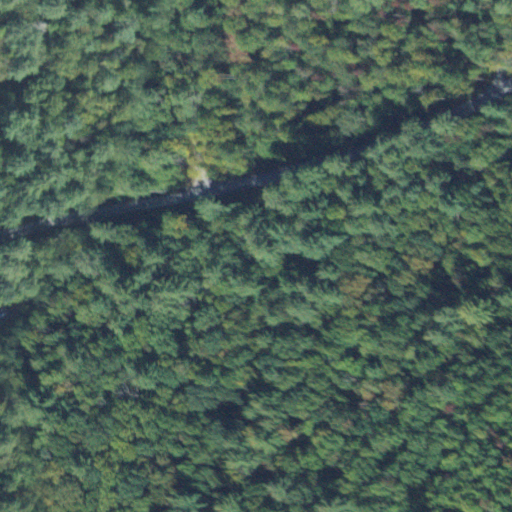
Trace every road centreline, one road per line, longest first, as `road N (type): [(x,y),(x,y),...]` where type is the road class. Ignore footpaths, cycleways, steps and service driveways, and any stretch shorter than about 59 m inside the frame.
road 1 (residential): [(195,187),(420,133),(511,78)]
road 2 (residential): [(0,230),(195,187)]
road 3 (residential): [(195,187),(196,0)]
